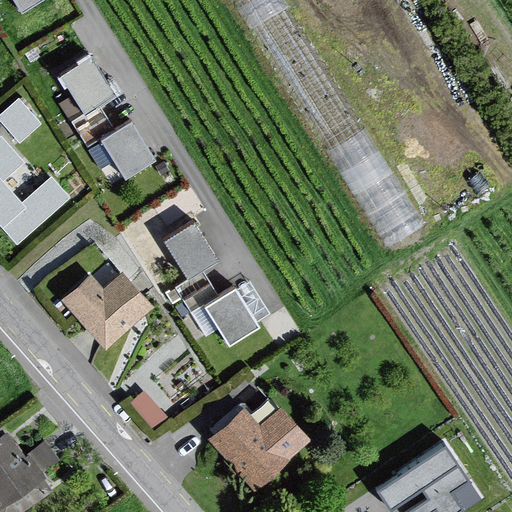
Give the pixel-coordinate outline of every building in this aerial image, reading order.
[(5,0),(15,15),(40,0),(5,0)] [(110,95),(83,55),(58,72),(55,67),(48,72),(78,116),(110,95)] [(24,92),(0,104),(0,108),(14,135),(39,122),(24,92)] [(123,121),(93,139),(118,180),(148,162),(123,121)] [(0,143),(0,232),(13,247),(66,199),(45,176),(15,204),(0,187),(0,178),(18,163),(0,143)] [(420,221),(378,148),(342,168),(355,191),(357,190),(385,240),(420,221)] [(186,222),(155,241),(180,281),(210,262),(186,222)] [(145,307),(112,271),(93,288),(79,273),(50,299),(96,350),(145,307)] [(197,306),(221,346),(252,327),(228,287),(197,306)] [(154,420),(166,409),(143,384),(131,395),(154,420)] [(235,406),(199,440),(248,492),(304,438),(275,408),(255,427),(235,406)] [(1,431),(0,431),(0,511),(9,511),(63,468),(41,440),(16,453),(1,431)] [(391,478),(416,511),(462,511),(482,498),(440,442),(391,478)]
